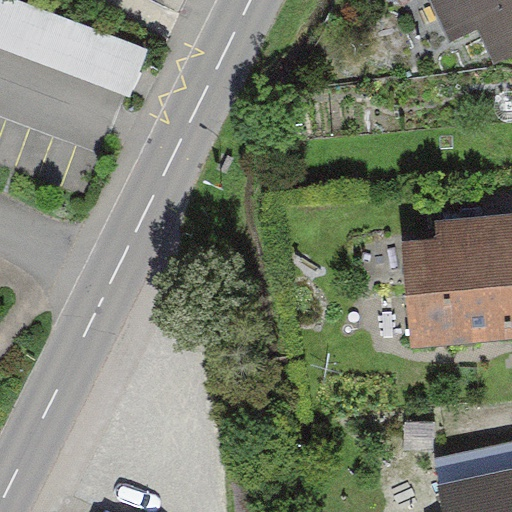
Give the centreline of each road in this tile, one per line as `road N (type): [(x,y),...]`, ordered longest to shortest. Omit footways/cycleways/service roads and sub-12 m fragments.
road 1 (tertiary): [(115,274),(251,0)]
road 2 (tertiary): [(0,505),(115,274)]
road 3 (residential): [(115,274),(0,230)]
